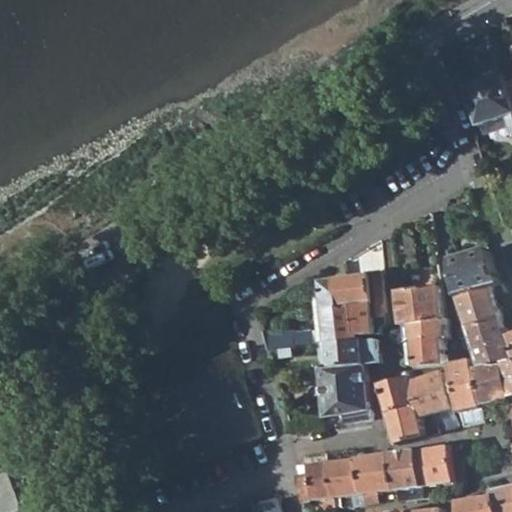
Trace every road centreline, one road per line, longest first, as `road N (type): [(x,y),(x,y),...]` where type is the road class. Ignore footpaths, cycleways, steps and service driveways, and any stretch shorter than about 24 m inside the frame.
road 1 (residential): [(74,511),(56,436),(64,357),(120,253),(161,209),(427,43)]
road 2 (residential): [(476,171),(244,299),(282,449)]
road 3 (residential): [(476,171),(427,43)]
